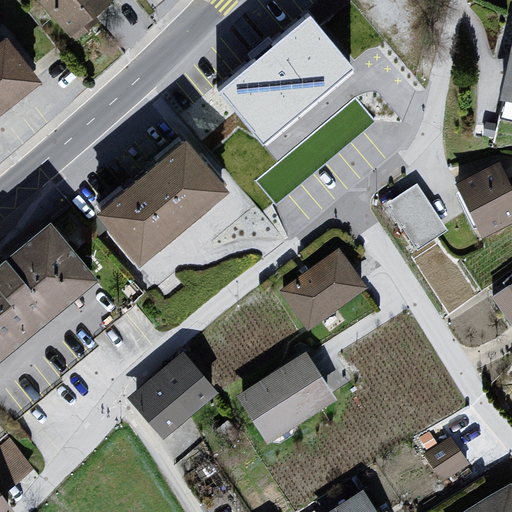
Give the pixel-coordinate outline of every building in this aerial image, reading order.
[(115,0),(41,0),(72,36),(115,0)] [(308,10),(216,86),(260,141),(353,65),(308,10)] [(4,36),(0,39),(0,110),(39,79),(4,36)] [(511,40),(510,40),(497,98),(511,100),(511,40)] [(168,138),(76,213),(120,266),(212,191),(168,138)] [(511,207),(492,165),(445,184),(472,241),(511,223),(511,207)] [(412,187),(378,208),(408,257),(443,234),(412,187)] [(50,221),(0,261),(0,363),(99,282),(50,221)] [(328,252),(268,298),(296,336),(356,293),(328,252)] [(511,323),(511,277),(481,298),(503,331),(511,323)] [(308,349),(238,392),(268,440),(337,397),(308,349)] [(185,351),(130,397),(162,436),(218,391),(185,351)] [(511,368),(500,378),(511,389),(511,368)] [(450,437),(425,453),(443,480),(468,464),(450,437)] [(19,438),(0,444),(0,483),(17,478),(13,464),(27,460),(19,438)] [(511,511),(511,485),(510,483),(462,511),(511,511)] [(375,511),(360,488),(324,511),(375,511)]
